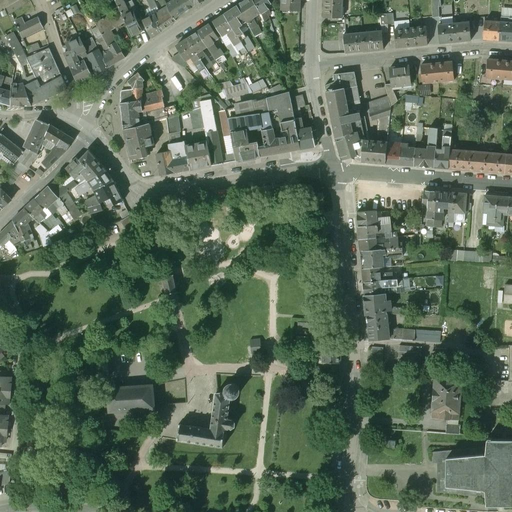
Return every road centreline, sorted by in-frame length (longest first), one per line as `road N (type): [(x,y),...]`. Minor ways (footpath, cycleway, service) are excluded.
road 1 (residential): [(332,170),(352,336),(342,511)]
road 2 (residential): [(91,133),(136,195),(332,170)]
road 3 (residential): [(312,63),(511,51)]
road 4 (residential): [(88,130),(140,56),(223,0)]
road 5 (residential): [(511,187),(332,170)]
road 6 (residential): [(88,130),(36,0)]
road 7 (residential): [(0,319),(23,354),(16,441)]
road 8 (residential): [(91,133),(0,222)]
